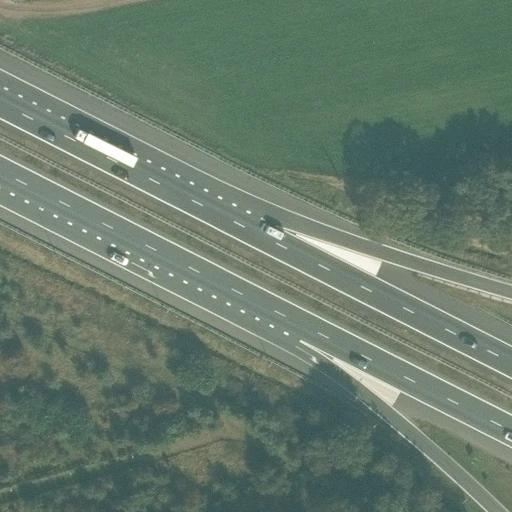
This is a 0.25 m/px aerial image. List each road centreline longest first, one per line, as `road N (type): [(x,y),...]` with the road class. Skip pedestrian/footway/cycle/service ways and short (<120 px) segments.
road 1 (motorway): [(0,172),(302,326)]
road 2 (motorway): [(265,237),(0,102)]
road 3 (motorway): [(511,362),(265,237)]
road 4 (motorway): [(302,326),(498,511)]
road 5 (motorway): [(511,289),(434,266),(265,237)]
road 6 (motorway): [(302,326),(511,431)]
